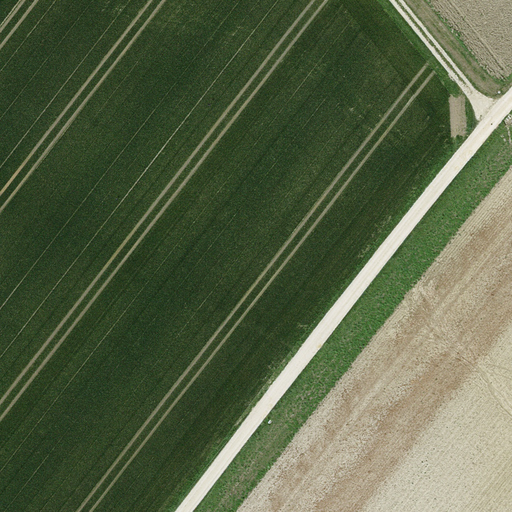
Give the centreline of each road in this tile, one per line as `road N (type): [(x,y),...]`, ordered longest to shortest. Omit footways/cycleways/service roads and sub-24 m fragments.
road 1 (track): [(493,116),(183,511)]
road 2 (track): [(493,116),(396,0)]
